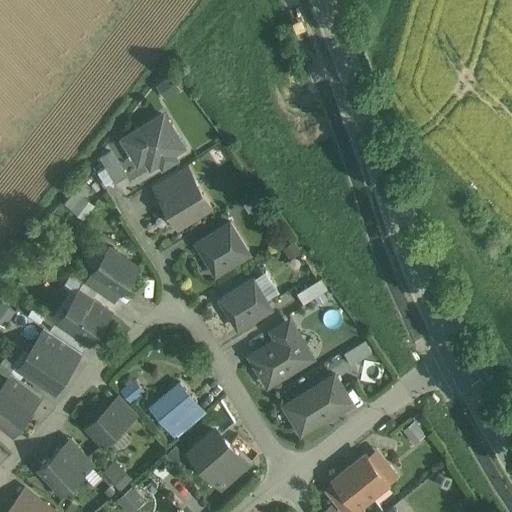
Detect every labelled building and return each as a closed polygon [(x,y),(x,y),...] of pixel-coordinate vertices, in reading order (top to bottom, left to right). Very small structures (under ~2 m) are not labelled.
[(163,115),(128,137),(135,148),(133,153),(137,159),(144,158),(146,157),(152,168),(163,162),(161,159),(183,146),(163,115)] [(125,172),(112,151),(103,157),(115,178),(125,172)] [(187,166),(154,186),(160,196),(193,177),(187,166)] [(160,196),(160,197),(178,227),(211,207),(193,177),(160,196)] [(230,222),(197,243),(216,274),(249,253),(230,222)] [(138,267),(109,248),(93,272),(104,280),(120,292),(121,292),(138,267)] [(104,280),(93,272),(86,282),(98,290),(104,280)] [(320,275),(296,290),(302,301),(327,286),(320,275)] [(253,279),(221,299),(239,328),(271,308),(253,279)] [(120,292),(104,280),(98,290),(114,301),(120,292)] [(108,312),(80,293),(61,321),(89,340),(108,312)] [(0,302),(0,323),(1,325),(14,312),(3,300),(0,302)] [(290,317),(271,329),(277,340),(294,329),(295,329),(297,328),(290,317)] [(59,337),(46,328),(20,366),(55,390),(74,362),(53,347),(59,337)] [(277,340),(252,355),(269,382),(311,356),(295,329),(294,329),(277,340)] [(81,352),(59,337),(53,347),(74,362),(81,352)] [(365,338),(343,350),(349,362),(371,350),(365,338)] [(316,365),(287,386),(293,394),(322,373),(316,365)] [(335,374),(285,405),(302,432),(340,409),(330,393),(342,386),(335,374)] [(12,376),(0,390),(0,422),(13,432),(31,409),(13,395),(22,384),(12,376)] [(136,378),(119,386),(125,399),(142,390),(136,378)] [(180,383),(151,407),(175,436),(188,424),(181,415),(196,402),(180,383)] [(40,398),(22,384),(13,395),(31,409),(40,398)] [(137,414),(120,396),(111,404),(128,422),(137,414)] [(196,402),(181,415),(188,424),(204,411),(196,402)] [(128,422),(111,404),(88,426),(104,444),(128,422)] [(414,418),(402,427),(412,440),(424,431),(414,418)] [(223,441),(213,430),(194,446),(203,457),(201,459),(223,485),(233,476),(226,467),(239,455),(225,439),(223,441)] [(94,462),(71,438),(62,447),(84,471),(94,462)] [(84,471),(62,447),(40,468),(62,492),(84,471)] [(390,465),(376,448),(367,455),(381,473),(390,465)] [(366,454),(350,466),(372,494),(397,474),(390,465),(381,473),(367,455),(366,454)] [(239,455),(226,467),(233,476),(247,464),(239,455)] [(120,485),(131,476),(115,457),(104,467),(120,485)] [(350,466),(334,479),(335,480),(349,497),(340,505),(345,511),(349,511),(372,494),(350,466)] [(349,497),(335,480),(326,488),(340,505),(349,497)] [(117,499),(130,511),(145,498),(131,484),(117,499)] [(43,502),(24,488),(18,496),(36,510),(43,502)] [(36,510),(18,496),(12,503),(16,506),(10,511),(52,511),(54,510),(43,502),(36,510)]
